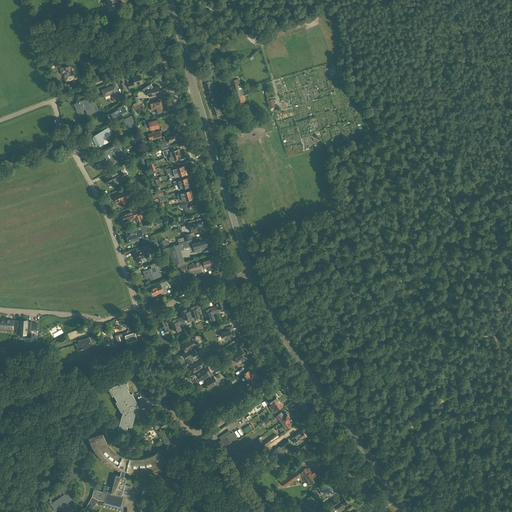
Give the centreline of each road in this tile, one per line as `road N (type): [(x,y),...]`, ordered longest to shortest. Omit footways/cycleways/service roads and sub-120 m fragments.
road 1 (residential): [(230,279),(148,312),(137,307),(107,216),(52,100)]
road 2 (secondary): [(250,272),(169,0)]
road 3 (secondary): [(385,482),(292,351),(250,272)]
road 4 (unclassified): [(230,279),(163,59)]
road 5 (track): [(353,295),(348,285),(511,214)]
road 6 (unclassified): [(380,511),(286,380)]
road 7 (track): [(348,285),(320,247),(237,231)]
